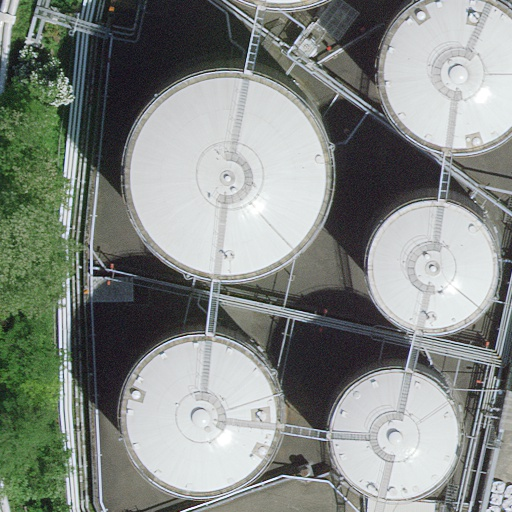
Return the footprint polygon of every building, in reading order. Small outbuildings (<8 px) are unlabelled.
[(511,0),(406,0),(405,2),(394,17),(386,38),(385,60),(389,81),(400,102),(412,116),(426,126),(447,134),(470,135),(490,132),(510,121),(511,119),(511,0)] [(316,108),(302,91),(284,78),(264,68),(241,63),(216,64),(191,70),(168,83),(150,100),(139,115),(128,140),(124,163),(126,188),(136,217),(153,241),(171,256),(192,267),(213,273),(241,273),(263,269),(283,260),(305,243),(319,224),(330,201),(335,181),(335,157),(328,130),(316,108)] [(468,191),(451,184),(429,182),(410,186),(391,198),(376,217),(369,238),(369,260),(377,281),(391,298),(412,310),(435,314),(461,308),(479,296),(495,273),(500,253),(497,228),(483,204),(468,191)] [(210,324),(193,324),(173,329),(159,337),(144,350),(133,366),(125,386),(123,408),(127,429),(138,451),(150,464),(164,474),(185,482),(209,484),(229,480),(249,470),(264,456),(275,440),(282,421),(283,396),(278,374),(268,356),(257,344),(233,329),(210,324)] [(433,364),(416,357),(394,355),(376,359),(356,371),(341,390),(334,411),(335,433),(342,454),(356,471),(378,483),(400,487),(426,481),(444,469),(460,446),(465,426),(462,401),(449,377),(433,364)] [(441,511),(443,492),(381,488),(379,511),(441,511)]
